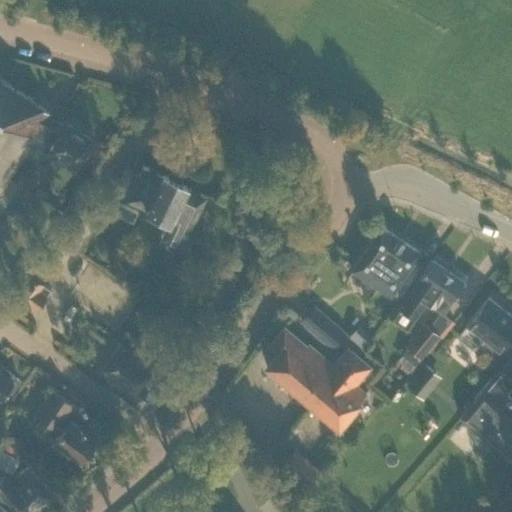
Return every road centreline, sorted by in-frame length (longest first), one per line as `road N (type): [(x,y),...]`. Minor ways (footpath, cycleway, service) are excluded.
road 1 (unclassified): [(344,181),(327,143),(288,114),(167,70),(0,27)]
road 2 (unclassified): [(344,181),(316,243),(163,439)]
road 3 (residential): [(163,439),(0,319)]
road 4 (unclassified): [(511,232),(428,190),(344,181)]
